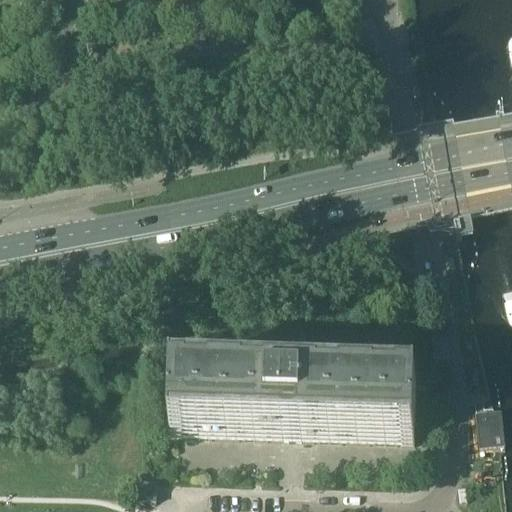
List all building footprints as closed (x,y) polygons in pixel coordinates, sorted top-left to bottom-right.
[(326,92),(326,75),(259,75),(259,107),(326,107),(326,92)] [(470,224),(458,226),(458,229),(454,230),(456,243),(461,242),(461,245),(474,243),(470,224)] [(415,450),(416,395),(416,391),(414,391),(414,392),(175,386),(175,385),(173,385),(171,443),(415,450)] [(494,419),(493,412),(475,413),(476,421),(480,455),(505,453),(501,418),(494,419)] [(158,489),(152,489),(142,488),(141,507),(158,507),(158,489)]
